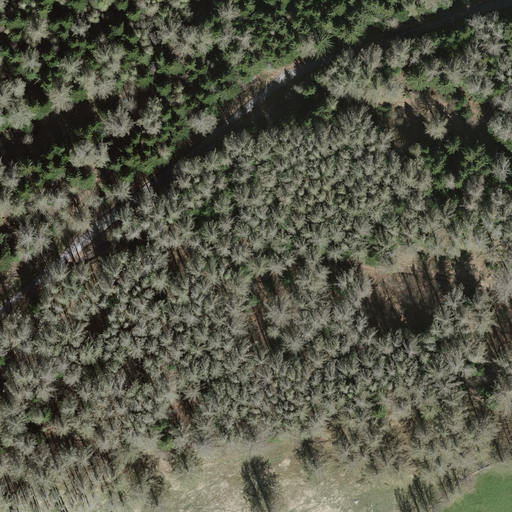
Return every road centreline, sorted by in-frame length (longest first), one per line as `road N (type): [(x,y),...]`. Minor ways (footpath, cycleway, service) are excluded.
road 1 (unclassified): [(507,0),(291,69),(0,314)]
road 2 (track): [(84,240),(369,263),(511,303)]
